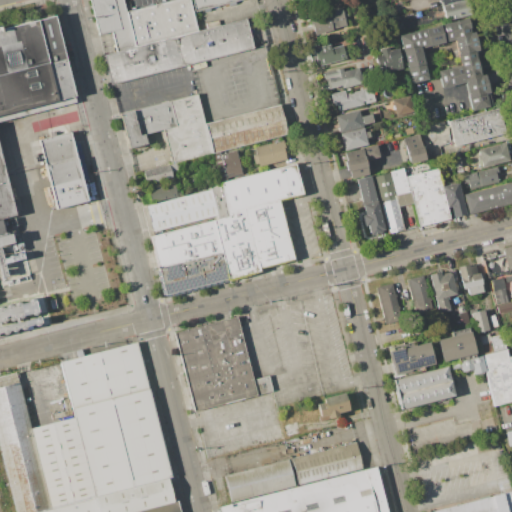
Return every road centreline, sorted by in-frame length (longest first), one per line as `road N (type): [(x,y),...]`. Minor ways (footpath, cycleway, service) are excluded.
road 1 (residential): [(276,0),(406,511)]
road 2 (residential): [(70,0),(199,511)]
road 3 (residential): [(0,357),(312,278)]
road 4 (residential): [(312,278),(511,226)]
